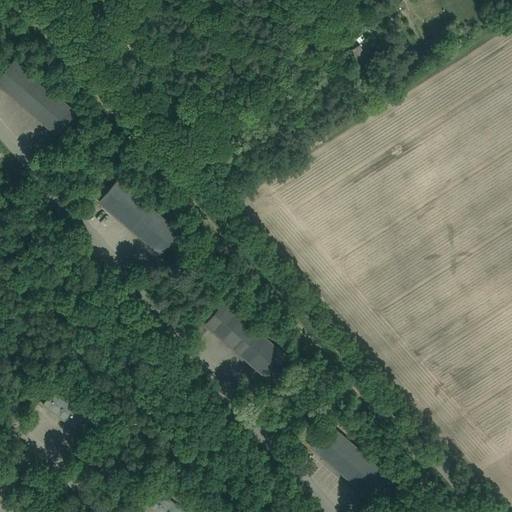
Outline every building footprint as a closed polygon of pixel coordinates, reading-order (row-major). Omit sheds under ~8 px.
[(448,30),(428,40),(427,41),(431,49),(432,48),(451,37),(448,30)] [(355,63),(359,70),(371,63),(360,45),(351,50),(358,62),(355,63)] [(0,76),(0,85),(57,134),(76,112),(15,59),(0,76)] [(118,179),(112,186),(99,201),(160,254),(180,231),(118,179)] [(224,302),(218,309),(205,324),(266,377),(285,354),(224,302)] [(54,389),(43,404),(81,432),(92,418),(54,389)] [(330,423),(323,431),(310,446),(371,498),(390,476),(330,423)] [(157,511),(187,511),(161,492),(150,506),(157,511)]
